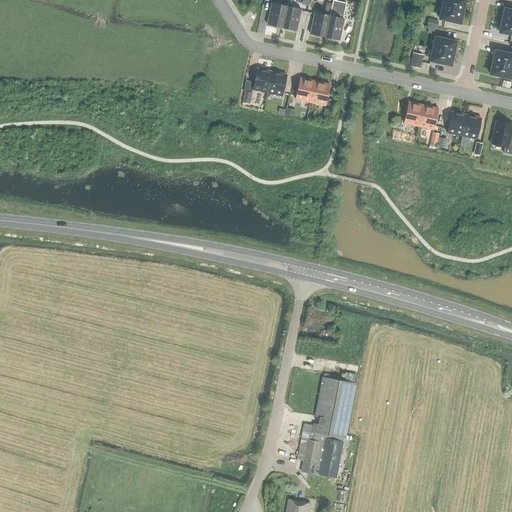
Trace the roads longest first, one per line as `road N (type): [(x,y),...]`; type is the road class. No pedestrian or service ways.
road 1 (residential): [(218,0),(254,46),(463,94)]
road 2 (tertiary): [(247,503),(305,278)]
road 3 (primary): [(305,278),(511,337)]
road 4 (primary): [(511,326),(308,266)]
road 5 (primary): [(308,266),(137,238)]
road 6 (primary): [(137,238),(305,278)]
road 7 (primary): [(0,221),(137,238)]
